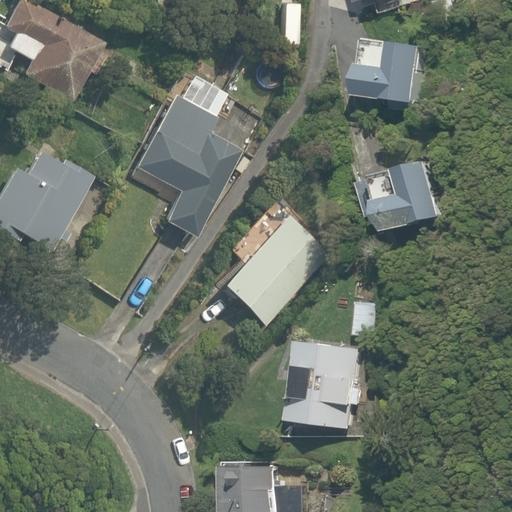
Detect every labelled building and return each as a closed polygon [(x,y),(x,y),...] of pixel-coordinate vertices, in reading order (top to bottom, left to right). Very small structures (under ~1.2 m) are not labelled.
[(11,0),(1,0),(0,3),(0,71),(1,72),(10,55),(21,61),(13,74),(66,104),(98,49),(11,0)] [(424,46),(355,37),(347,95),(416,104),(424,46)] [(244,57),(223,44),(207,70),(228,83),(244,57)] [(202,130),(210,118),(217,105),(198,94),(191,107),(168,94),(126,167),(169,192),(152,220),(187,241),(239,152),(202,130)] [(54,151),(69,128),(51,116),(36,140),(54,151)] [(85,178),(26,145),(10,173),(0,167),(0,233),(41,257),(85,178)] [(369,200),(363,201),(367,220),(372,219),(376,235),(409,228),(408,223),(434,218),(422,162),(398,167),(399,174),(365,181),(369,200)] [(227,258),(203,285),(255,331),(323,254),(265,202),(221,252),(227,258)] [(360,348),(292,342),(285,424),(352,430),(360,348)] [(306,511),(307,475),(277,475),(277,467),(216,467),(216,511),(306,511)]
